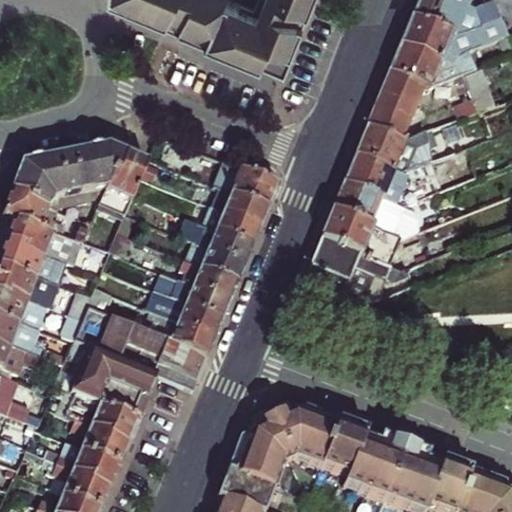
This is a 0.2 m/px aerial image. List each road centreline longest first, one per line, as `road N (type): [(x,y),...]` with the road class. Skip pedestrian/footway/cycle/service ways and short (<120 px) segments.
road 1 (residential): [(242,354),(511,454)]
road 2 (residential): [(315,168),(100,83)]
road 3 (secondary): [(315,168),(242,354)]
road 4 (secondary): [(380,0),(315,168)]
road 5 (secondary): [(242,354),(175,511)]
